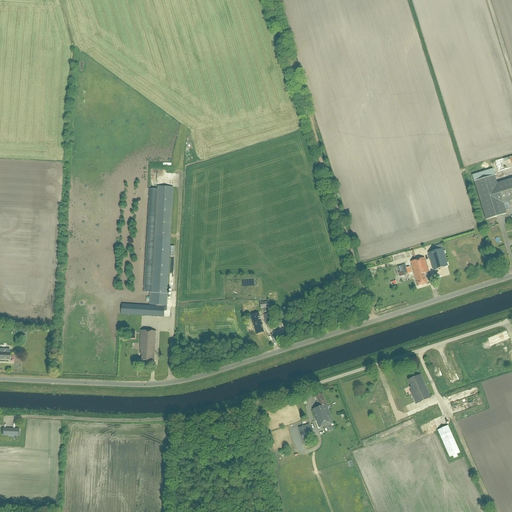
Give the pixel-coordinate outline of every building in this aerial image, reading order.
[(511,200),(511,178),(496,183),(494,176),(474,182),(486,220),(506,214),(503,203),(511,200)] [(152,292),(152,293),(150,293),(150,297),(146,297),(146,302),(149,302),(149,305),(167,306),(173,187),(158,186),(158,189),(149,189),(143,292),(152,292)] [(448,266),(443,249),(428,254),(433,270),(448,266)] [(424,258),(416,260),(417,263),(416,264),(422,285),(427,284),(424,273),(428,272),(424,258)] [(417,263),(416,260),(410,262),(418,286),(422,285),(416,264),(417,263)] [(148,306),(122,304),(121,315),(168,318),(169,307),(148,306)] [(262,325),(258,313),(250,315),(253,325),(256,334),(264,332),(262,325)] [(156,331),(141,330),(140,350),(141,350),(141,354),(142,354),(142,360),(151,361),(154,361),(156,331)] [(10,350),(3,349),(3,352),(0,352),(0,359),(9,360),(9,353),(10,350)] [(431,398),(421,375),(408,380),(411,387),(410,388),(411,391),(410,391),(416,404),(431,398)] [(439,375),(432,378),(435,383),(437,388),(443,385),(439,375)] [(409,405),(405,392),(396,394),(401,410),(406,408),(406,406),(409,405)] [(326,405),(323,394),(315,396),(319,407),(313,409),(319,427),(323,426),(333,423),(327,405),(326,405)] [(406,436),(420,430),(418,423),(423,422),(420,415),(407,420),(411,430),(407,431),(406,429),(404,429),(406,436)] [(315,441),(309,424),(298,428),(304,445),(315,441)] [(460,453),(448,426),(438,431),(450,458),(453,456),(454,459),(458,457),(457,454),(460,453)]
